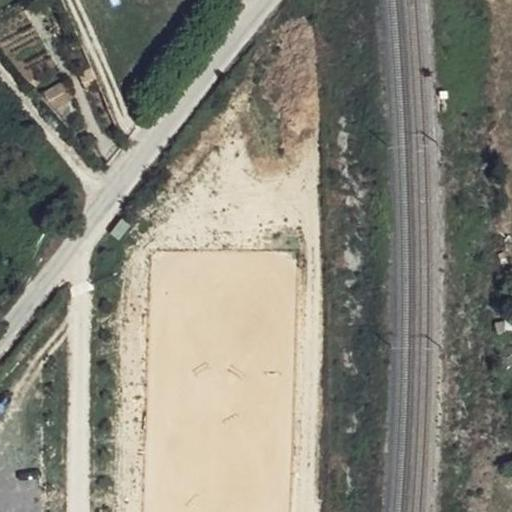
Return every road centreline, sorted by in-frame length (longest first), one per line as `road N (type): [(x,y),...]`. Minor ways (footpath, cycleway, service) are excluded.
road 1 (unclassified): [(264,0),(0,339)]
road 2 (unknown): [(102,208),(12,101)]
